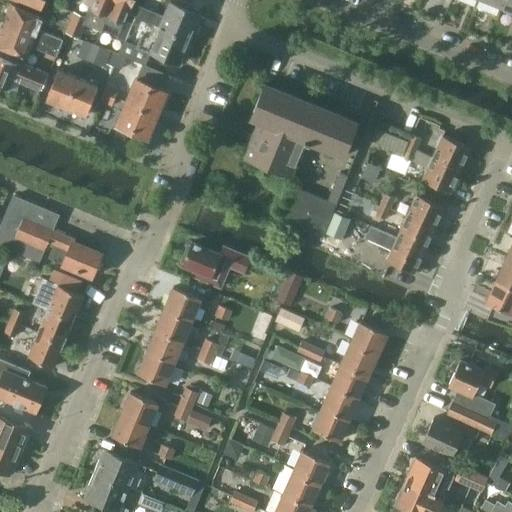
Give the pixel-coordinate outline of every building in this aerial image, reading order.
[(18,0),(39,8),(42,0),(18,0)] [(87,17),(85,24),(100,30),(103,23),(107,12),(111,0),(96,0),(93,7),(89,6),(85,16),(87,17)] [(111,0),(107,12),(103,23),(120,29),(116,38),(123,41),(124,39),(131,22),(121,18),(125,7),(128,9),(131,0),(111,0)] [(142,0),(163,10),(167,1),(164,0),(142,0)] [(511,9),(511,0),(503,0),(502,5),(511,9)] [(164,15),(139,5),(134,16),(154,24),(160,26),(161,25),(191,38),(200,14),(199,9),(187,5),(186,8),(169,2),(164,15)] [(45,42),(58,48),(62,38),(37,28),(42,16),(10,4),(2,23),(44,41),(45,42)] [(74,11),(65,32),(79,38),(85,24),(87,17),(85,16),(74,11)] [(44,41),(2,23),(0,29),(0,46),(26,57),(30,45),(55,54),(58,48),(45,42),(44,41)] [(160,26),(154,24),(149,36),(141,32),(136,44),(124,39),(123,41),(119,52),(144,63),(149,51),(177,62),(181,54),(185,53),(191,38),(161,25),(160,26)] [(83,39),(77,53),(85,57),(91,42),(83,39)] [(93,60),(99,45),(91,42),(85,57),(93,60)] [(106,61),(120,67),(124,56),(111,50),(106,61)] [(13,77),(41,87),(47,72),(18,61),(18,63),(0,55),(0,84),(8,88),(13,77)] [(65,106),(77,77),(57,69),(46,98),(65,106)] [(77,77),(65,106),(85,113),(96,84),(77,77)] [(126,101),(156,113),(166,90),(135,77),(126,101)] [(98,99),(110,103),(116,87),(104,83),(98,99)] [(356,120),(353,118),(264,83),(251,116),(259,119),(252,136),(254,137),(246,157),(289,174),(304,138),(322,145),(320,149),(339,157),(341,153),(343,153),(356,120)] [(156,113),(126,101),(116,124),(147,136),(156,113)] [(420,138),(410,134),(406,144),(415,149),(420,138)] [(431,156),(459,168),(468,146),(441,134),(431,156)] [(415,149),(406,144),(401,155),(411,159),(415,149)] [(431,156),(421,178),(449,190),(459,168),(431,156)] [(367,160),(364,175),(377,178),(381,163),(367,160)] [(346,173),(339,170),(327,199),(293,184),(279,216),(321,233),(346,173)] [(385,193),(380,204),(390,208),(395,197),(385,193)] [(405,215),(432,227),(442,205),(415,193),(405,215)] [(57,245),(63,233),(52,228),(58,213),(12,195),(0,224),(0,243),(38,259),(43,248),(44,249),(47,241),(55,244),(57,245)] [(389,208),(380,204),(379,203),(374,214),(384,219),(389,208)] [(333,210),(325,230),(340,236),(348,217),(333,210)] [(432,227),(405,215),(396,236),(395,237),(422,249),(432,227)] [(365,236),(391,247),(386,259),(412,271),(422,249),(395,237),(396,236),(370,225),(365,236)] [(55,244),(49,257),(62,262),(91,274),(100,251),(72,240),(73,237),(63,233),(57,245),(55,244)] [(192,241),(188,252),(185,251),(181,260),(184,261),(183,264),(193,268),(191,274),(221,286),(231,260),(247,266),(251,256),(224,245),(220,253),(192,241)] [(511,260),(505,257),(495,279),(511,287),(511,260)] [(43,277),(32,302),(47,308),(72,318),(82,294),(77,292),(82,280),(54,268),(49,280),(43,277)] [(276,300),(290,306),(303,276),(288,270),(276,300)] [(485,300),(511,312),(511,311),(511,287),(495,279),(485,300)] [(165,307),(191,318),(200,297),(174,285),(165,307)] [(214,315),(226,320),(231,308),(219,303),(214,315)] [(325,318),(336,323),(342,311),(330,306),(325,318)] [(156,329),(183,340),(191,318),(165,307),(156,329)] [(307,317),(285,307),(281,320),(302,329),(307,317)] [(14,308),(9,320),(19,324),(24,313),(14,308)] [(37,331),(62,341),(72,318),(47,308),(37,331)] [(19,324),(9,320),(4,332),(15,336),(19,324)] [(349,341),(376,353),(386,332),(359,320),(349,341)] [(147,350),(174,361),(183,340),(156,329),(147,350)] [(62,341),(37,331),(28,355),(53,365),(62,341)] [(217,342),(205,337),(201,347),(213,352),(217,342)] [(302,338),(296,350),(307,355),(313,343),(302,338)] [(340,363),(367,375),(376,353),(349,341),(340,363)] [(319,360),(324,349),(313,343),(307,355),(319,360)] [(197,356),(209,362),(213,352),(201,347),(197,356)] [(174,361),(147,350),(138,372),(165,383),(174,361)] [(0,396),(3,398),(34,410),(44,384),(28,378),(30,371),(31,370),(29,369),(0,357),(0,396)] [(450,400),(445,412),(490,432),(495,420),(486,416),(493,402),(471,393),(477,379),(489,385),(496,370),(484,364),(482,369),(459,359),(447,384),(457,389),(452,401),(450,400)] [(331,384),(357,396),(367,375),(340,363),(331,384)] [(296,381),(307,386),(313,374),(301,369),(296,381)] [(321,405),(348,417),(357,396),(331,384),(321,405)] [(198,391),(184,385),(178,399),(192,405),(198,391)] [(121,412),(148,423),(157,402),(130,391),(121,412)] [(172,413),(204,427),(209,416),(190,408),(192,405),(178,399),(172,413)] [(348,417),(321,405),(311,427),(338,439),(348,417)] [(148,423),(121,412),(113,433),(140,444),(148,423)] [(283,412),(277,425),(289,431),(295,417),(283,412)] [(422,441),(451,454),(463,429),(434,415),(422,441)] [(0,443),(18,451),(27,427),(0,416),(0,443)] [(256,431),(270,439),(276,427),(261,420),(256,431)] [(277,425),(271,439),(283,444),(289,431),(277,425)] [(0,469),(8,473),(18,451),(0,443),(0,469)] [(173,448),(160,443),(156,451),(169,457),(173,448)] [(96,471),(128,485),(135,467),(143,470),(145,465),(106,448),(96,471)] [(292,471),(319,482),(328,461),(302,449),(292,471)] [(486,477),(485,477),(495,483),(508,458),(499,453),(486,477)] [(404,479),(443,496),(452,475),(443,471),(444,469),(415,456),(404,479)] [(201,480),(159,463),(153,478),(195,495),(201,480)] [(480,489),(485,477),(486,477),(460,465),(454,478),(480,489)] [(251,480),(263,485),(268,473),(256,468),(251,480)] [(128,485),(96,471),(86,496),(123,511),(126,511),(128,508),(120,504),(128,485)] [(283,492),(309,504),(319,482),(292,471),(283,492)] [(404,479),(394,503),(414,511),(435,511),(443,496),(404,479)] [(235,489),(230,501),(241,506),(246,495),(235,489)] [(273,511),(305,511),(309,504),(283,492),(273,511)] [(138,502),(159,511),(161,511),(165,503),(142,493),(138,502)] [(251,511),(257,500),(246,495),(241,506),(251,511)] [(484,497),(477,508),(484,511),(511,511),(511,503),(505,499),(504,502),(496,497),(493,502),(484,497)]
